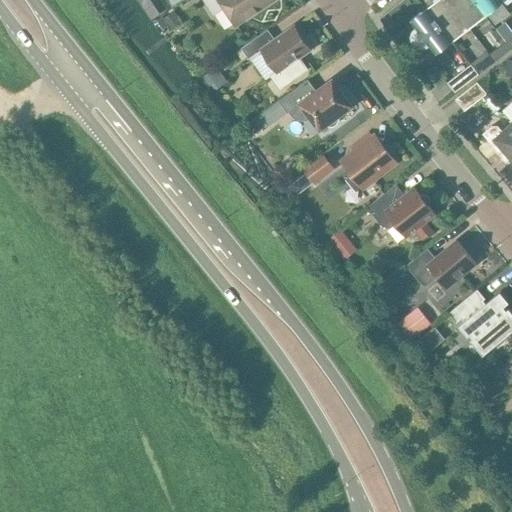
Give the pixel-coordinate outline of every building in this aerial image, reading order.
[(202,0),(213,15),(225,7),(236,25),(272,0),(202,0)] [(469,29),(447,0),(436,0),(427,7),(453,41),(469,29)] [(485,16),(472,0),(447,0),(469,29),(485,16)] [(472,0),(485,16),(488,14),(495,23),(509,13),(502,3),(499,0),(472,0)] [(430,46),(436,54),(453,41),(427,7),(410,20),(416,28),(412,31),(411,32),(410,34),(410,35),(409,37),(409,39),(409,40),(410,42),(410,43),(412,46),(414,48),(415,49),(418,50),(419,50),(421,50),(424,50),(426,49),(427,49),(430,46)] [(271,76),(280,89),(307,70),(299,58),(312,48),(305,38),(303,39),(294,27),(261,50),(277,72),(271,76)] [(511,49),(506,42),(489,55),(495,62),(511,49)] [(248,59),(257,54),(249,43),(241,49),(248,59)] [(495,62),(489,55),(473,67),(479,74),(495,62)] [(447,82),(455,93),(479,74),(473,67),(470,64),(447,82)] [(308,80),(279,101),(288,114),(289,113),(292,116),(295,119),(299,120),(303,121),(307,120),(311,118),(320,130),(326,125),(328,127),(334,127),(337,124),(340,121),(340,119),(338,116),(352,106),(332,79),(316,91),(308,80)] [(464,111),(487,94),(477,82),(455,99),(464,111)] [(260,115),(247,125),(254,135),(268,125),(260,115)] [(511,159),(511,122),(503,131),(498,126),(492,125),(481,135),(497,152),(502,148),(511,159)] [(343,162),(363,187),(394,162),(381,146),(377,149),(367,137),(354,147),(357,151),(343,162)] [(324,155),(304,171),(313,183),(315,185),(335,169),(324,155)] [(396,223),(407,237),(435,215),(429,206),(431,205),(431,200),(427,195),(422,195),(421,196),(414,188),(404,195),(396,185),(367,207),(382,227),(390,228),(396,223)] [(332,237),(328,241),(334,249),(347,238),(341,230),(332,237)] [(437,277),(446,288),(476,264),(457,241),(436,258),(427,248),(406,266),(423,286),(427,286),(437,277)] [(500,292),(488,302),(477,289),(448,313),(456,323),(462,319),(464,321),(459,326),(483,355),(511,331),(511,312),(506,305),(509,303),(500,292)] [(400,323),(398,324),(410,339),(412,337),(425,326),(414,312),(400,323)] [(511,359),(502,369),(511,379),(511,378),(511,359)]
